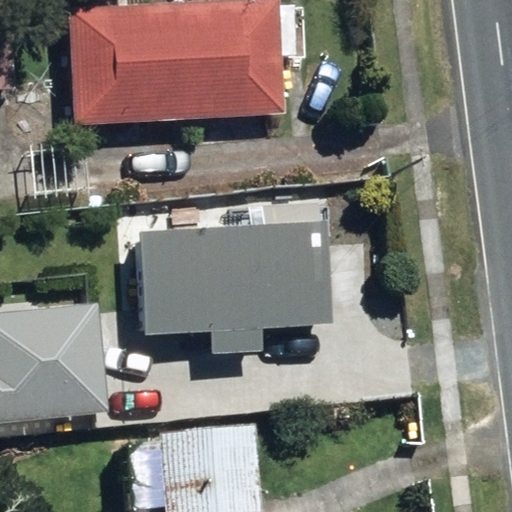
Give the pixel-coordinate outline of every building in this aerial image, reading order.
[(0,0),(0,98),(13,98),(5,0),(0,0)] [(62,23),(70,137),(282,123),(278,65),(292,64),(289,15),(275,16),(275,9),(62,23)] [(200,345),(202,367),(260,362),(258,341),(332,337),(324,233),(318,233),(317,211),(252,215),(254,236),(129,246),(137,348),(200,345)] [(0,422),(76,417),(68,323),(0,328),(0,422)] [(257,511),(250,439),(153,448),(154,458),(116,462),(121,511),(158,507),(158,511),(257,511)]
